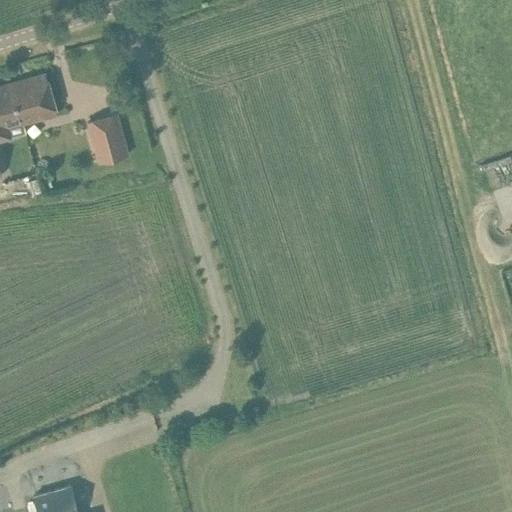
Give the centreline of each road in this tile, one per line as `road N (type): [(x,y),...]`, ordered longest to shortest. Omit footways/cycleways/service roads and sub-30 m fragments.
road 1 (residential): [(183,408),(227,381),(241,350),(126,4)]
road 2 (unclassified): [(0,44),(126,4)]
